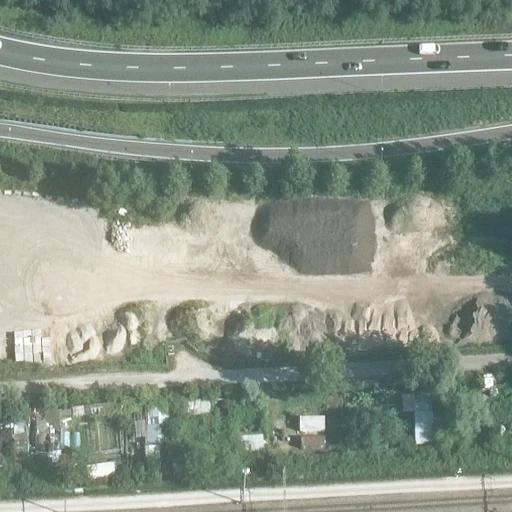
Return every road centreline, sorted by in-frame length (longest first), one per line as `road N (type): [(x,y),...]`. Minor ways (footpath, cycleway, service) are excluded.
road 1 (motorway): [(0,49),(139,66),(511,55)]
road 2 (residential): [(511,360),(0,390)]
